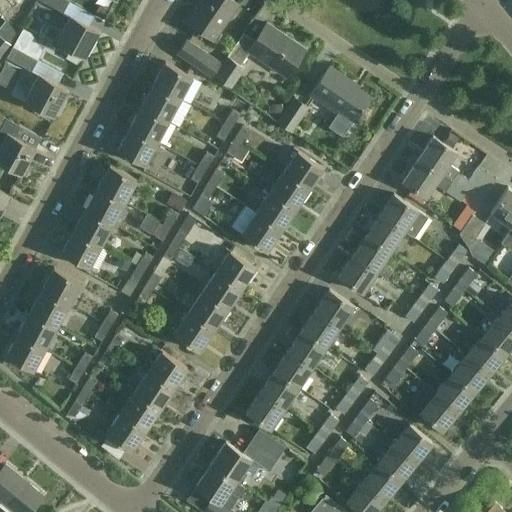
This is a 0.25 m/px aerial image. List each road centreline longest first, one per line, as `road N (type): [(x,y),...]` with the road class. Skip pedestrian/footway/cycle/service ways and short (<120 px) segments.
road 1 (residential): [(134,511),(0,403),(0,297),(164,0)]
road 2 (residential): [(137,511),(482,4)]
road 3 (unknown): [(251,0),(511,174)]
